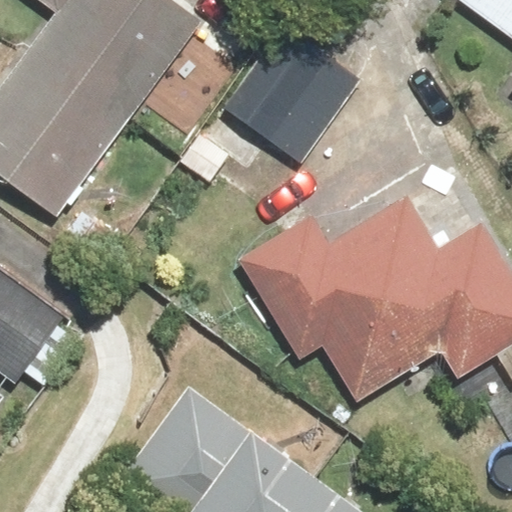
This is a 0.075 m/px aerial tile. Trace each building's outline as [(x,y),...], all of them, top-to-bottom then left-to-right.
[(0,182),(50,221),(197,28),(161,0),(23,0),(54,23),(2,92),(0,90),(0,182)] [(511,0),(446,0),(511,45),(511,0)] [(358,85),(291,41),(238,123),(304,166),(358,85)] [(311,220),(239,261),(299,367),(331,349),(360,400),(442,354),(456,379),(493,358),(511,390),(511,274),(484,224),(437,251),(408,201),(327,247),(311,220)] [(83,340),(0,274),(0,377),(14,388),(25,373),(45,388),(83,340)] [(351,511),(185,395),(115,494),(139,511),(351,511)]
